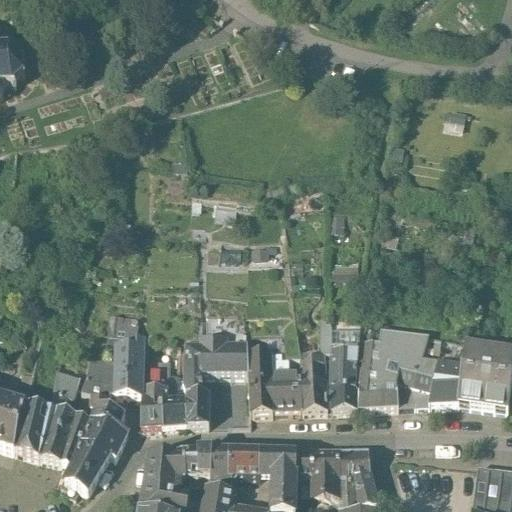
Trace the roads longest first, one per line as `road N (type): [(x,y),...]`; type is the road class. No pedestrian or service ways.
road 1 (residential): [(511,443),(155,447),(135,461),(108,502)]
road 2 (residential): [(511,83),(394,71),(314,47),(234,0)]
